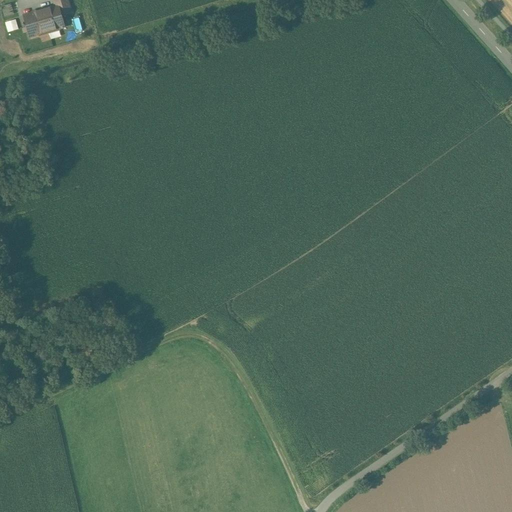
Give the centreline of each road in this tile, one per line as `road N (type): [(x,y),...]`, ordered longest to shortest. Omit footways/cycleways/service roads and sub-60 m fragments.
road 1 (track): [(307,511),(235,372),(205,339),(160,342),(42,393),(0,421)]
road 2 (unclassified): [(317,511),(511,371)]
